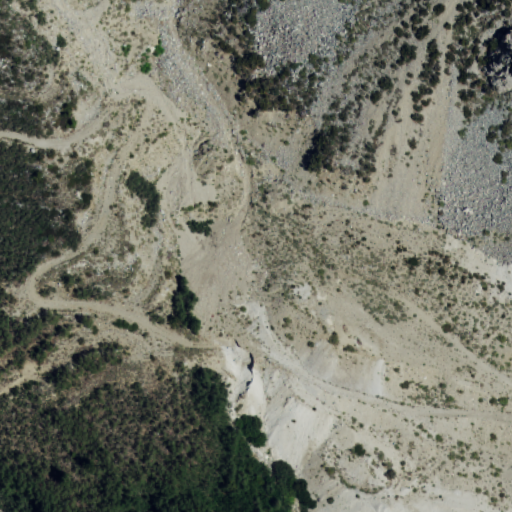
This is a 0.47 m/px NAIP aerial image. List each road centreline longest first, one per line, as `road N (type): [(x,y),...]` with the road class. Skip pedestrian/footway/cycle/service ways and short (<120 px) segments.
road 1 (track): [(511,415),(411,411),(313,375),(251,340),(188,342),(132,312),(47,302),(36,282),(98,238),(157,93),(126,93),(107,117),(61,144),(0,132)]
road 2 (track): [(511,383),(395,294)]
